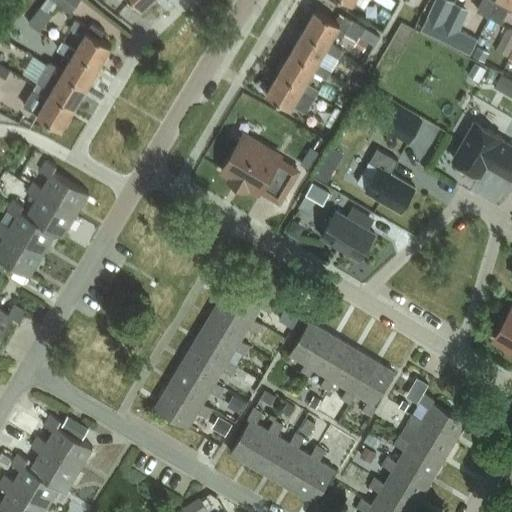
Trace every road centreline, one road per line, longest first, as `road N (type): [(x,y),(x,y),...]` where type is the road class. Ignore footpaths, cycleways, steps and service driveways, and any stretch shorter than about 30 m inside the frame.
road 1 (residential): [(511,392),(148,171)]
road 2 (residential): [(268,511),(29,367)]
road 3 (residential): [(29,367),(148,171)]
road 4 (residential): [(148,171),(251,0)]
